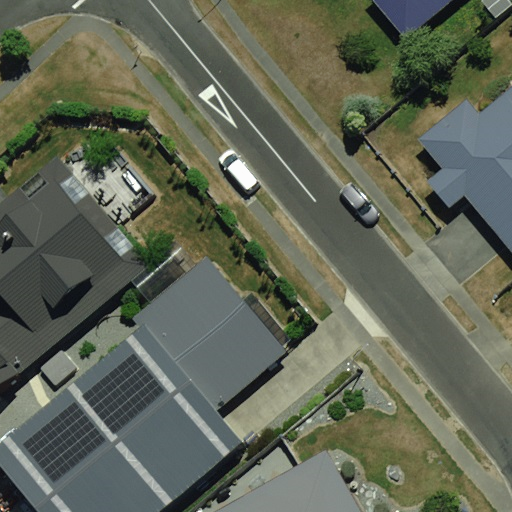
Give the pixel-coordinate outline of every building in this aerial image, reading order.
[(374,0),(400,33),(442,0),(374,0)] [(511,83),(413,169),(497,266),(511,252),(511,83)] [(0,385),(145,261),(51,153),(0,197),(0,385)] [(167,326),(1,454),(46,511),(171,511),(259,441),(167,326)] [(340,511),(312,464),(227,511),(340,511)]
